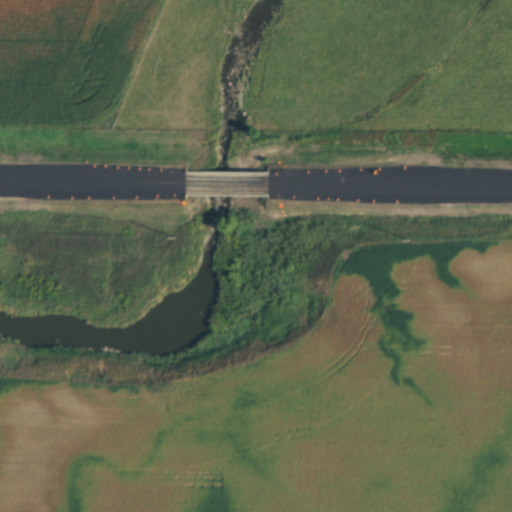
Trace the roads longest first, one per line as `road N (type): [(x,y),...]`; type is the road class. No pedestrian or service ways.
road 1 (secondary): [(274,184),(511,187)]
road 2 (secondary): [(0,181),(185,183)]
